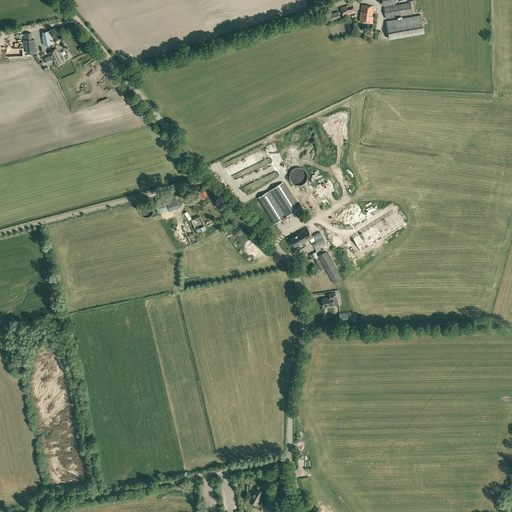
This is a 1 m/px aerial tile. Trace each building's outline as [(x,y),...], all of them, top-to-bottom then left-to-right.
[(385,19),(413,14),(410,2),(383,7),(385,19)] [(356,16),(352,4),(340,8),(343,16),(352,14),(353,17),(356,16)] [(373,23),(373,17),(372,17),(373,6),(361,5),(360,21),(373,23)] [(325,16),(327,23),(341,19),(338,11),(325,16)] [(389,39),(424,33),(421,15),(386,21),(389,39)] [(44,46),(54,44),(51,30),(42,32),(43,36),(42,36),(44,46)] [(25,53),(35,53),(35,39),(24,40),(25,53)] [(60,51),(58,52),(57,48),(48,53),(50,56),(48,57),(51,63),(53,62),(55,67),(65,62),(64,59),(60,51)] [(307,177),(307,175),(307,173),(306,172),(305,170),(303,169),(302,169),(301,168),(299,168),(297,168),(295,168),(294,169),(292,170),(291,172),(290,173),(290,175),(289,176),(290,178),(290,180),(291,181),(292,183),(293,184),(295,185),(296,185),(298,186),(300,186),(301,185),(303,184),(304,183),(306,182),(306,180),(307,179),(307,177)] [(274,224),(299,208),(283,182),(258,197),(274,224)] [(323,203),(340,200),(336,184),(320,188),(323,203)] [(209,191),(204,185),(196,193),(198,195),(195,198),(195,197),(188,203),(197,212),(204,206),(199,201),(201,199),(204,201),(204,202),(206,205),(215,197),(210,191),(209,191)] [(317,194),(305,199),(310,211),(308,212),(311,217),(325,211),(317,194)] [(352,203),(351,213),(362,213),(362,203),(352,203)] [(154,211),(154,209),(154,208),(153,207),(152,206),(151,205),(150,205),(149,204),(148,204),(146,205),(144,206),(144,207),(142,208),(142,210),(142,211),(142,213),(143,214),(144,215),(145,216),(146,216),(148,217),(149,217),(150,216),(151,216),(152,215),(153,214),(154,213),(154,212),(154,211)] [(322,222),(327,230),(332,228),(340,223),(336,215),(322,222)] [(197,234),(206,229),(200,216),(191,220),(197,234)] [(350,218),(346,218),(346,226),(370,226),(370,216),(350,216),(350,218)] [(191,245),(198,241),(190,224),(182,227),(191,245)] [(362,250),(379,239),(371,226),(354,237),(362,250)] [(312,236),(307,227),(296,234),(297,235),(290,239),(294,246),(302,242),(303,243),(310,239),(312,242),(314,246),(324,241),(322,237),(319,239),(316,233),(312,236)] [(343,230),(330,236),(333,242),(346,235),(343,230)] [(213,233),(216,245),(222,243),(219,232),(213,233)] [(333,284),(341,279),(326,251),(318,256),(333,284)] [(318,258),(317,257),(318,257),(315,252),(312,254),(314,259),(316,261),(315,262),(320,271),(324,269),(319,260),(318,258)] [(337,298),(335,298),(334,293),(328,293),(329,297),(322,298),(323,306),(338,304),(338,303),(338,298),(337,298)] [(256,506),(264,492),(256,488),(248,501),(256,506)] [(271,511),(280,511),(276,500),(268,503),(271,511)]
